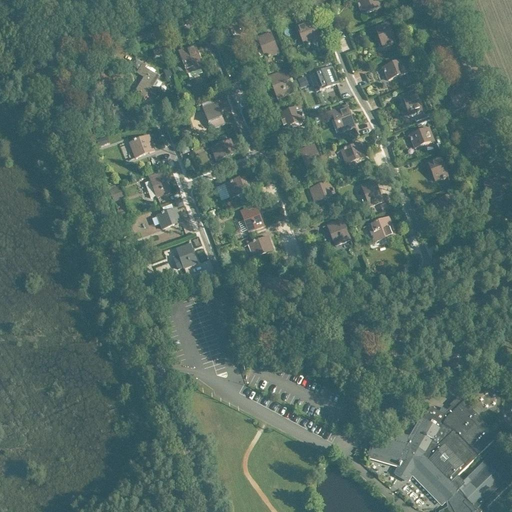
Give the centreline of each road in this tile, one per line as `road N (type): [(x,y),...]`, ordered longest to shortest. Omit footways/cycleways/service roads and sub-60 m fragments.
road 1 (tertiary): [(207,511),(6,0)]
road 2 (unknown): [(221,273),(185,179),(258,151)]
